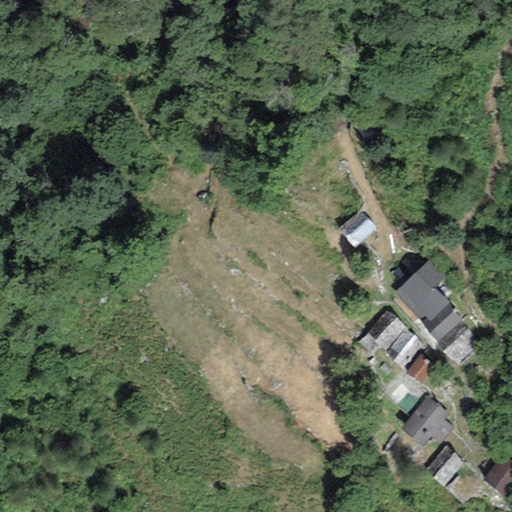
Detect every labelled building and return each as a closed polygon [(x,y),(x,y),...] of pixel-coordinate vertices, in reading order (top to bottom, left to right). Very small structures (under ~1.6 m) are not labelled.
[(352,247),(375,229),(362,212),(339,231),(352,247)] [(437,343),(461,320),(448,306),(450,304),(435,288),(446,278),(430,260),(394,293),(422,323),(420,325),(437,343)] [(385,350),(406,327),(387,310),(366,334),(385,350)] [(482,341),(461,320),(437,343),(462,369),(487,345),(482,341)] [(423,345),(405,330),(385,354),(404,369),(423,345)] [(436,368),(419,355),(406,372),(423,385),(436,368)] [(449,415),(427,397),(400,429),(423,448),(431,437),(440,444),(453,428),(444,421),(449,415)] [(464,462),(445,446),(426,468),(435,476),(433,478),(443,486),(464,462)] [(511,488),(511,462),(500,454),(482,480),(506,497),(511,488)]
